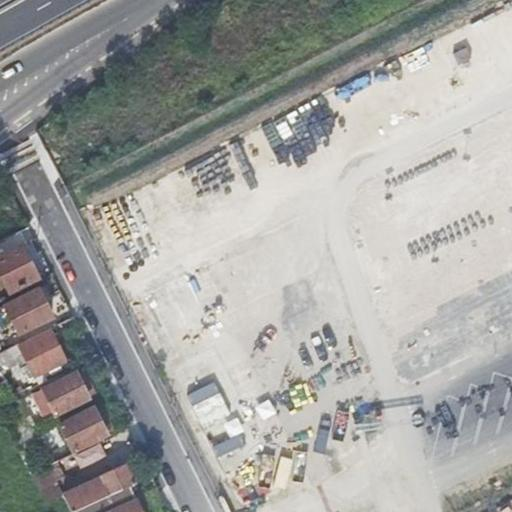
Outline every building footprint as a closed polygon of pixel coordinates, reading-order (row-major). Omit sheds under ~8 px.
[(0,198),(0,220),(12,213),(4,197),(0,198)] [(12,213),(0,220),(0,222),(4,230),(17,223),(12,213)] [(222,245),(129,283),(162,361),(183,352),(174,330),(184,325),(187,331),(326,273),(306,225),(228,258),(222,245)] [(0,252),(17,244),(11,233),(0,238),(0,252)] [(35,278),(17,244),(0,252),(0,281),(6,293),(35,278)] [(15,331),(41,319),(47,316),(34,289),(2,305),(15,331)] [(61,360),(45,329),(21,341),(14,344),(31,376),(61,360)] [(176,363),(239,507),(289,486),(226,341),(176,363)] [(6,349),(0,351),(0,364),(11,359),(6,349)] [(43,414),(48,411),(49,413),(87,395),(75,369),(32,391),(43,414)] [(2,380),(0,381),(0,401),(10,397),(2,380)] [(264,422),(278,414),(267,396),(253,403),(264,422)] [(88,406),(54,423),(67,448),(101,431),(88,406)] [(4,428),(16,451),(40,440),(27,415),(3,426),(4,428)] [(59,474),(52,460),(26,472),(42,503),(58,494),(50,478),(59,474)] [(70,511),(125,485),(129,483),(120,464),(58,494),(67,511),(70,511)] [(137,511),(125,485),(70,511),(137,511)]
